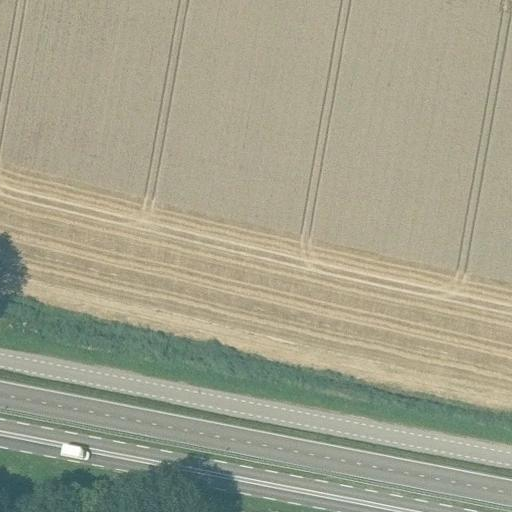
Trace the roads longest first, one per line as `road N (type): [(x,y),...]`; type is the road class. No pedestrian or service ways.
road 1 (track): [(511,398),(0,279)]
road 2 (unclassified): [(511,461),(0,361)]
road 3 (primary): [(400,511),(0,435)]
